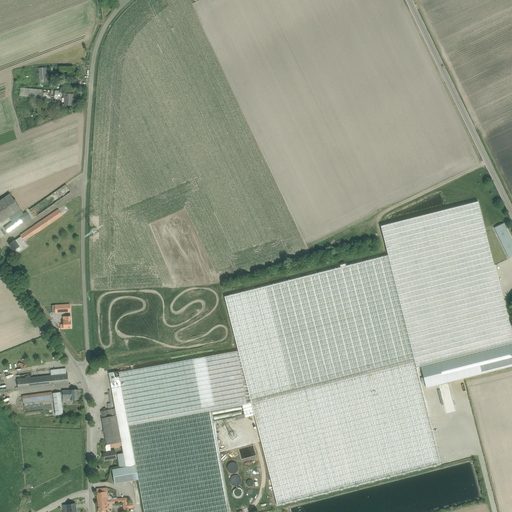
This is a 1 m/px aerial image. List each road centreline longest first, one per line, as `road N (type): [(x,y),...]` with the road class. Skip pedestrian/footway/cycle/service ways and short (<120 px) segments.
road 1 (unclassified): [(79,369),(87,353),(83,208),(92,72),(103,30),(128,0)]
road 2 (tertiary): [(511,211),(409,0)]
road 3 (unclassified): [(91,511),(88,402),(79,369)]
road 4 (unclassified): [(79,369),(0,257)]
